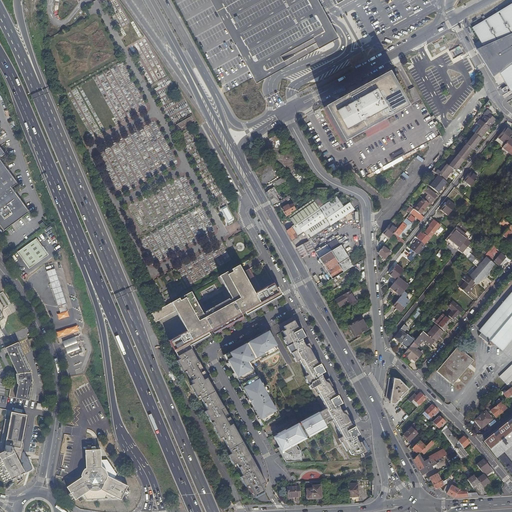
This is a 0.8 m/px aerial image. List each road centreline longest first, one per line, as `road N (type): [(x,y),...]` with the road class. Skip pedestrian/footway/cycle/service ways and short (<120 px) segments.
road 1 (motorway): [(211,511),(38,96)]
road 2 (motorway): [(66,209),(194,511)]
road 3 (residential): [(377,424),(355,421),(250,227)]
road 4 (primary): [(375,410),(259,203)]
road 5 (motorway): [(66,209),(102,328),(120,430)]
road 6 (tertiary): [(0,265),(37,321),(55,372),(48,465)]
road 7 (unclassified): [(285,113),(452,21)]
road 8 (motorway): [(0,58),(66,209)]
road 9 (primary): [(149,0),(224,144)]
road 10 (unclassified): [(285,113),(325,179),(366,202),(370,231)]
road 11 (unknown): [(448,413),(480,370),(474,330),(511,284)]
road 12 (residential): [(416,380),(511,271)]
road 13 (residential): [(416,380),(511,487)]
road 14 (residential): [(370,231),(380,354)]
